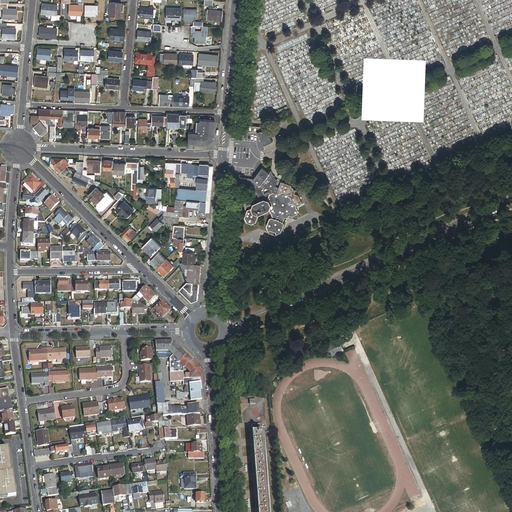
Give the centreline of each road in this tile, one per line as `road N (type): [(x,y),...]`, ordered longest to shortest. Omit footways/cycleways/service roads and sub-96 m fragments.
road 1 (track): [(511,469),(411,243)]
road 2 (residential): [(221,156),(17,148)]
road 3 (residential): [(142,270),(17,148)]
road 4 (tertiary): [(209,350),(221,511)]
road 5 (tertiary): [(208,313),(221,156)]
road 6 (residential): [(22,402),(122,386),(125,331)]
road 7 (residential): [(32,467),(164,449)]
road 8 (residential): [(10,272),(142,270)]
